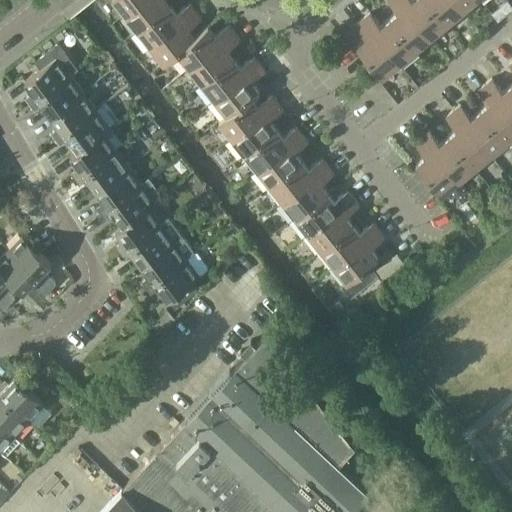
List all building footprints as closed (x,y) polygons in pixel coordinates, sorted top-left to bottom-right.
[(115,0),(126,13),(142,0),(115,0)] [(142,0),(126,13),(138,29),(170,4),(166,0),(142,0)] [(388,0),(398,11),(389,18),(415,49),(431,36),(400,0),(388,0)] [(400,0),(431,36),(447,23),(427,0),(400,0)] [(427,0),(447,23),(462,10),(453,0),(427,0)] [(453,0),(462,10),(474,0),(453,0)] [(138,29),(151,45),(196,9),(190,2),(177,13),(170,4),(138,29)] [(164,62),(177,51),(195,36),(195,35),(188,27),(202,16),(196,9),(151,45),(164,62)] [(370,12),(363,18),(399,62),(415,49),(389,18),(381,25),(370,12)] [(399,62),(363,18),(355,24),(366,37),(357,45),(383,76),(399,62)] [(177,51),(189,67),(234,31),(229,23),(216,34),(208,24),(195,35),(195,36),(177,51)] [(189,67),(202,83),(234,57),(227,48),(240,38),(234,31),(189,67)] [(30,104),(70,74),(78,68),(59,42),(35,60),(41,68),(25,79),(34,91),(25,98),(30,104)] [(202,83),(215,99),(260,63),(254,56),(241,66),(234,57),(202,83)] [(215,99),(227,113),(227,114),(251,95),(252,96),(260,90),(252,80),(266,70),(260,63),(215,99)] [(43,104),(51,115),(83,91),(70,74),(30,104),(34,110),(43,104)] [(492,78),(485,84),(511,116),(511,84),(503,91),(492,78)] [(488,102),(480,110),(506,141),(511,135),(511,116),(485,84),(478,89),(488,102)] [(51,132),(55,138),(96,108),(83,91),(51,115),(59,126),(51,132)] [(219,120),(232,137),(277,101),(272,94),(258,104),(252,96),(251,95),(227,114),(227,113),(219,120)] [(232,137),(245,153),(277,127),(270,119),(283,108),(277,101),(232,137)] [(460,104),(453,109),(490,154),(506,141),(480,110),(471,117),(460,104)] [(69,138),(77,149),(103,131),(109,126),(96,108),(55,138),(60,145),(69,138)] [(457,128),(448,136),(474,167),(490,154),(453,109),(446,115),(457,128)] [(245,153),(258,169),(303,133),(297,126),(284,136),(277,127),(245,153)] [(429,130),(422,135),(459,180),(474,167),(448,136),(440,143),(429,130)] [(70,172),(75,178),(115,148),(103,131),(77,149),(71,154),(79,165),(70,172)] [(258,169),(270,185),(302,159),(295,151),(308,140),(303,133),(258,169)] [(459,180),(422,135),(415,141),(426,154),(416,162),(442,194),(459,180)] [(88,178),(96,189),(128,165),(115,148),(75,178),(79,184),(88,178)] [(270,185),(283,201),(328,165),(322,158),(309,168),(302,159),(270,185)] [(96,206),(101,213),(141,182),(128,165),(96,189),(105,200),(96,206)] [(283,201),(296,216),(327,191),(320,182),(334,172),(328,165),(283,201)] [(122,223),(116,228),(154,200),(162,194),(149,176),(141,182),(101,213),(105,219),(114,213),(122,223)] [(296,216),(308,232),(353,197),(348,189),(334,200),(327,191),(296,216)] [(308,232),(321,248),(353,223),(346,214),(359,204),(353,197),(308,232)] [(116,246),(120,252),(161,222),(148,205),(154,200),(116,228),(124,240),(116,246)] [(142,263),(174,239),(173,239),(182,233),(169,216),(161,222),(120,252),(125,259),(133,252),(142,263)] [(321,248),(334,264),(379,229),(373,221),(360,232),(353,223),(321,248)] [(379,229),(334,264),(346,280),(342,285),(350,295),(377,274),(369,264),(379,256),(371,246),(385,236),(379,229)] [(141,281),(146,287),(193,251),(193,252),(194,250),(182,233),(173,239),(174,239),(142,263),(150,274),(141,281)] [(22,234),(9,248),(51,289),(56,283),(44,269),(51,262),(22,234)] [(9,248),(0,257),(0,267),(10,276),(9,277),(24,290),(31,283),(45,295),(51,289),(9,248)] [(193,251),(146,287),(151,293),(159,287),(175,308),(197,288),(192,281),(206,270),(208,265),(197,251),(193,251)] [(0,293),(10,303),(15,297),(4,283),(9,277),(10,276),(0,267),(0,293)] [(0,293),(0,305),(4,309),(10,303),(0,293)] [(123,488),(148,511),(349,511),(369,491),(340,461),(355,444),(268,332),(236,366),(187,419),(186,421),(123,488)] [(0,380),(0,391),(29,419),(44,402),(16,375),(6,386),(0,380)] [(0,420),(14,434),(29,419),(0,391),(0,420)] [(0,449),(8,458),(23,443),(14,434),(0,420),(0,449)] [(100,511),(148,511),(123,488),(100,511)] [(439,511),(432,503),(424,511),(439,511)]
